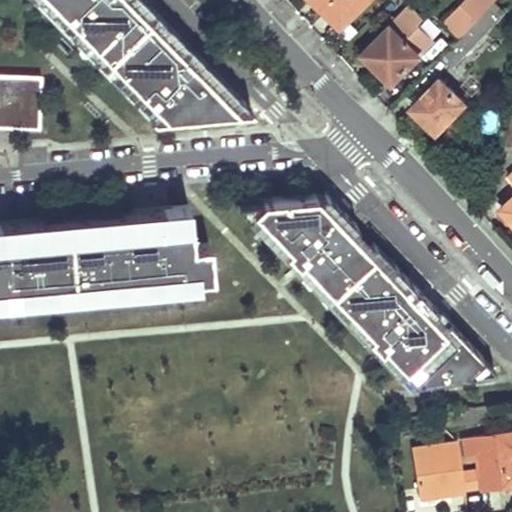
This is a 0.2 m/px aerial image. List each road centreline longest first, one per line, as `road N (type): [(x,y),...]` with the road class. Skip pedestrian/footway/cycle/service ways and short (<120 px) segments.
road 1 (unclassified): [(0,178),(322,157),(350,152),(370,133)]
road 2 (residential): [(511,285),(370,133)]
road 3 (residential): [(370,133),(241,0)]
